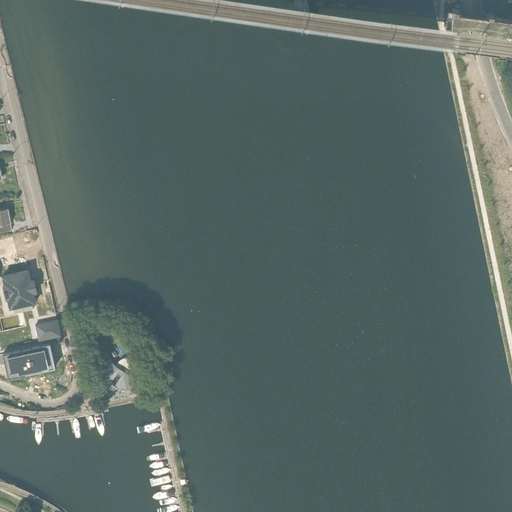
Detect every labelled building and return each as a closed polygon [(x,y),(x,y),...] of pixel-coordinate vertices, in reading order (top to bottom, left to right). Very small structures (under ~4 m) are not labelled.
[(308,0),(293,0),(300,30),(309,36),(314,26),(308,0)] [(8,209),(0,210),(0,232),(11,230),(10,225),(11,224),(8,209)] [(28,273),(2,278),(4,286),(2,287),(5,300),(8,299),(11,308),(36,303),(33,293),(36,293),(33,280),(30,280),(28,273)] [(59,337),(56,319),(35,323),(38,341),(59,337)] [(7,378),(55,367),(50,344),(2,355),(7,378)] [(110,361),(107,349),(103,353),(99,366),(100,371),(102,376),(106,381),(110,380),(111,381),(109,384),(113,387),(115,383),(115,384),(117,388),(126,389),(134,387),(141,381),(148,374),(149,370),(132,376),(126,374),(130,368),(130,361),(124,357),(113,364),(110,361)]
